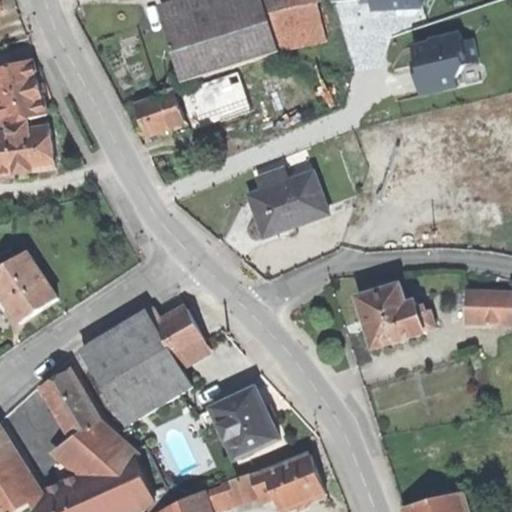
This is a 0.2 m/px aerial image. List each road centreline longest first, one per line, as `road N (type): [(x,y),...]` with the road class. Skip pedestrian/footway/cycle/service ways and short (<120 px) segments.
road 1 (unknown): [(139,195),(336,126),(365,107),(386,64),(360,7)]
road 2 (tertiary): [(194,257),(139,195),(44,0)]
road 3 (residential): [(511,265),(472,255),(340,260),(244,311)]
road 4 (tertiary): [(379,511),(356,440),(244,311)]
road 5 (residential): [(194,257),(0,391)]
